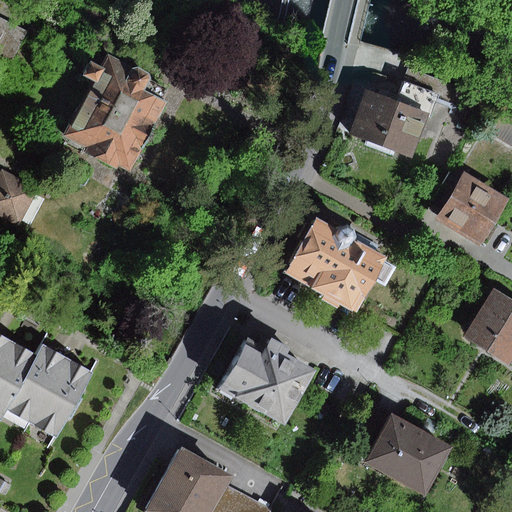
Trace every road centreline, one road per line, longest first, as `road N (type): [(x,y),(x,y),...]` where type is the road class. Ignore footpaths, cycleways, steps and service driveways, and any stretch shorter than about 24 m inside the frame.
road 1 (tertiary): [(344,0),(293,173),(227,287)]
road 2 (residential): [(455,415),(227,287)]
road 3 (tertiary): [(227,287),(93,511)]
